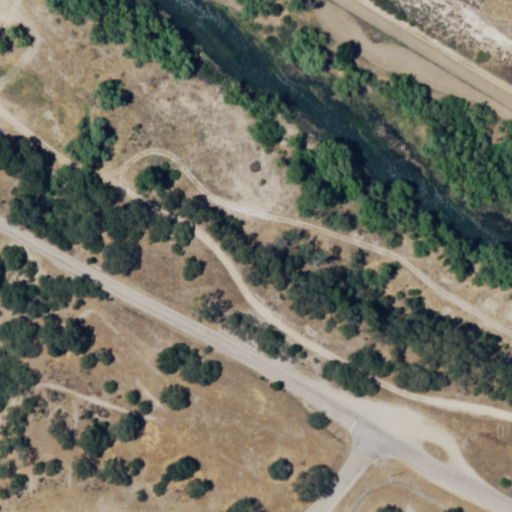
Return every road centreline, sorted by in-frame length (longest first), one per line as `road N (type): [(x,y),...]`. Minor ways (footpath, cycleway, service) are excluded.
road 1 (residential): [(381,431),(0,222)]
road 2 (track): [(511,89),(367,0)]
road 3 (secondary): [(381,431),(484,493),(511,501)]
